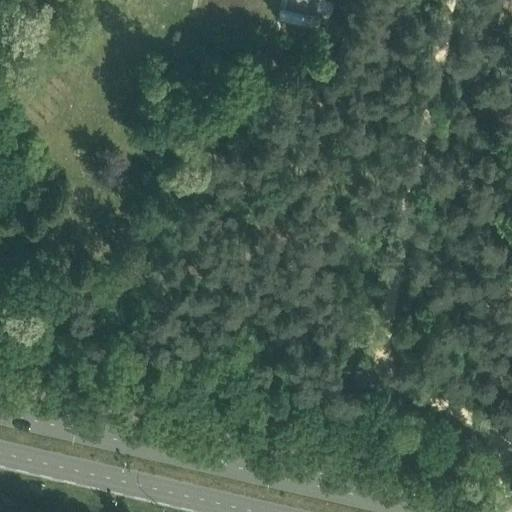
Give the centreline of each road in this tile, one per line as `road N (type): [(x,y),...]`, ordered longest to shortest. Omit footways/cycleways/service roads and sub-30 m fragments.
road 1 (track): [(505,449),(498,430),(389,367),(390,305),(447,0)]
road 2 (secondary): [(429,511),(0,413)]
road 3 (secondary): [(0,455),(248,511)]
